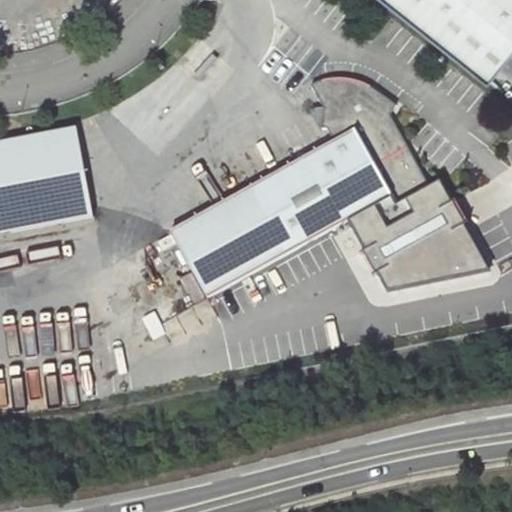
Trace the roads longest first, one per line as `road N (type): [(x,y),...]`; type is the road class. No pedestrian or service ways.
road 1 (unknown): [(0,287),(78,269),(169,185),(206,136),(235,72),(235,6),(286,18),(414,93),(501,190)]
road 2 (primary): [(511,423),(122,511)]
road 3 (primary): [(228,511),(426,460),(511,448)]
road 4 (unclassified): [(172,0),(130,43),(71,75),(0,89)]
